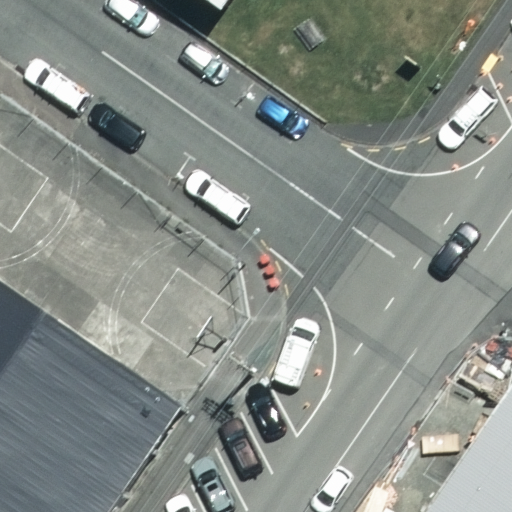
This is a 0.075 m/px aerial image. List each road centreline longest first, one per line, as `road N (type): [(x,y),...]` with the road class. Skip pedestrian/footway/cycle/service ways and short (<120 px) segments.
road 1 (residential): [(454,295),(27,0)]
road 2 (residential): [(454,295),(304,511)]
